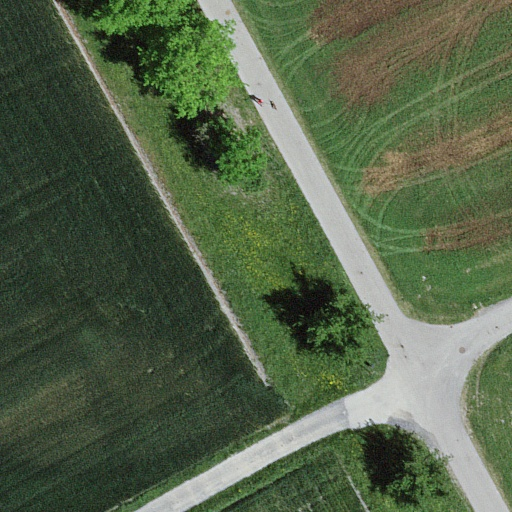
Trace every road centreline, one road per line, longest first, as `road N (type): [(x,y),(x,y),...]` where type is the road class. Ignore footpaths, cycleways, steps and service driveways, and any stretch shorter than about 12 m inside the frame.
road 1 (track): [(215,0),(421,377)]
road 2 (track): [(421,377),(174,511)]
road 3 (track): [(421,377),(493,511)]
